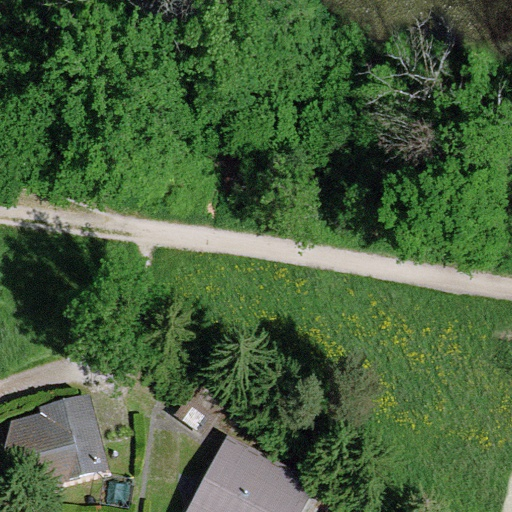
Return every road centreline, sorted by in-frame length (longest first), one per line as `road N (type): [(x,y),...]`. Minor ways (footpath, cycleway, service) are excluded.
road 1 (track): [(123,222),(511,284)]
road 2 (track): [(0,204),(123,222)]
road 3 (unclassified): [(116,357),(0,390)]
